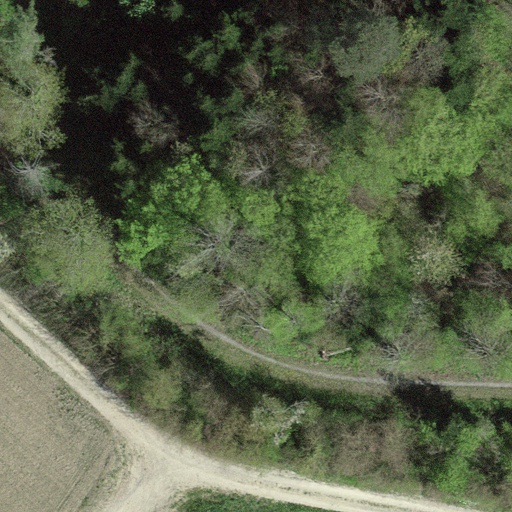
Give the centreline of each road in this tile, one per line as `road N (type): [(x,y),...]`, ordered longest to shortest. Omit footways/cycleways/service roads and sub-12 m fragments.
road 1 (track): [(511,388),(436,389),(263,367),(190,334),(158,309),(99,237),(81,198),(32,0)]
road 2 (track): [(0,301),(171,459),(225,477),(414,511)]
